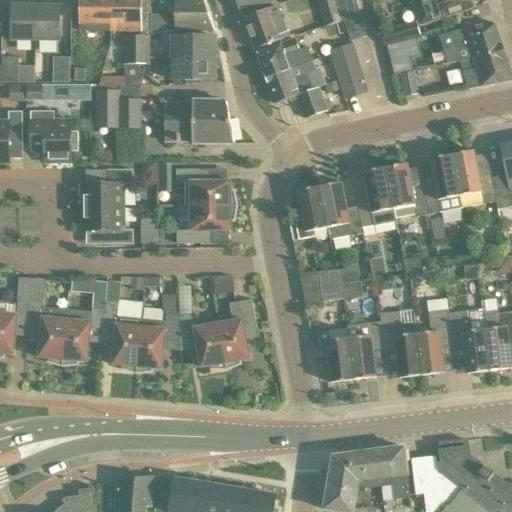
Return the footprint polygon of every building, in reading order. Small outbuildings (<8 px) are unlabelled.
[(98,31),(111,32),(111,0),(80,0),(81,31),(98,31)] [(122,32),(122,36),(135,37),(149,37),(148,37),(148,34),(151,34),(151,32),(150,32),(150,16),(151,16),(151,3),(141,3),(141,0),(111,0),(111,32),(122,32)] [(176,0),(176,16),(151,16),(150,16),(150,32),(151,32),(151,29),(214,29),(203,0),(176,0)] [(236,0),(241,13),(274,1),(273,0),(236,0)] [(383,0),(373,3),(377,17),(388,13),(384,0),(383,0)] [(433,0),(413,7),(419,26),(473,9),(469,0),(433,0)] [(12,41),(36,41),(37,6),(12,6),(12,41)] [(37,6),(36,41),(60,41),(60,6),(37,6)] [(244,19),(255,49),(285,38),(274,8),(244,19)] [(380,32),(385,46),(420,35),(416,21),(380,32)] [(469,48),(473,59),(503,52),(494,24),(465,30),(439,37),(443,51),(455,48),(456,51),(469,48)] [(101,77),(99,85),(143,85),(143,74),(140,74),(140,65),(150,65),(150,58),(137,59),(135,37),(122,36),(123,65),(124,65),(124,77),(101,77)] [(172,37),(173,58),(215,57),(215,36),(172,37)] [(149,37),(135,37),(137,59),(150,58),(150,37),(149,37)] [(257,54),(267,80),(291,70),(287,58),(300,54),(295,40),(257,54)] [(388,47),(391,60),(410,54),(407,42),(388,47)] [(367,93),(353,45),(331,52),(346,99),(367,93)] [(511,77),(503,52),(473,59),(477,69),(463,72),(468,89),(482,86),(482,87),(511,80),(511,77)] [(2,57),(1,71),(1,83),(18,83),(35,83),(35,73),(18,73),(18,57),(2,57)] [(215,57),(173,58),(173,80),(216,80),(215,57)] [(53,58),(53,83),(69,83),(69,58),(53,58)] [(74,80),(84,81),(85,69),(74,68),(74,80)] [(291,70),(267,80),(276,104),(296,96),(305,120),(327,111),(319,88),(326,85),(320,68),(294,78),(291,70)] [(415,72),(399,75),(404,98),(419,95),(415,72)] [(143,85),(99,85),(98,86),(120,87),(120,92),(97,92),(96,128),(140,129),(140,87),(143,87),(143,85)] [(26,86),(26,101),(50,101),(50,86),(26,86)] [(165,105),(166,124),(231,124),(226,102),(193,102),(194,105),(165,105)] [(9,122),(0,122),(0,163),(10,164),(9,139),(23,139),(23,112),(9,113),(9,122)] [(31,139),(45,139),(45,163),(71,163),(71,152),(79,152),(79,132),(71,132),(71,121),(55,122),(54,112),(31,112),(31,139)] [(231,124),(166,124),(166,142),(194,142),(194,146),(235,146),(231,124)] [(491,175),(496,203),(497,203),(498,209),(511,206),(511,197),(510,189),(511,188),(511,143),(501,145),(507,175),(492,179),(491,175)] [(474,152),(452,156),(462,208),(484,204),(484,205),(496,203),(491,175),(479,177),(474,152)] [(435,186),(424,188),(429,216),(462,209),(462,208),(452,156),(430,160),(435,186)] [(407,164),(385,169),(396,223),(396,218),(416,214),(417,218),(429,216),(424,188),(412,190),(407,164)] [(356,201),(358,207),(362,229),(363,229),(396,223),(385,169),(364,173),(369,199),(356,201)] [(191,183),(191,207),(237,207),(234,192),(231,192),(231,182),(202,182),(202,170),(177,170),(177,183),(191,183)] [(82,185),(82,208),(124,208),(124,185),(133,185),(133,171),(107,171),(107,185),(82,185)] [(342,183),(320,188),(328,229),(350,225),(352,236),(363,234),(362,229),(363,229),(362,229),(358,207),(347,209),(342,183)] [(328,229),(320,188),(298,192),(304,220),(295,222),(299,239),(298,239),(299,241),(316,237),(315,231),(328,229)] [(237,207),(191,207),(191,232),(177,232),(177,244),(203,244),(203,232),(231,232),(231,222),(234,221),(237,207)] [(124,208),(82,208),(83,232),(107,231),(107,245),(134,245),(134,231),(124,231),(124,208)] [(155,212),(141,221),(141,244),(157,244),(157,230),(155,230),(155,212)] [(409,271),(426,269),(425,256),(408,258),(409,271)] [(373,260),(377,277),(390,274),(386,257),(373,260)] [(319,273),(321,288),(342,286),(340,270),(319,273)] [(48,304),(52,279),(24,275),(21,300),(48,304)] [(125,281),(112,280),(111,298),(124,298),(125,281)] [(342,286),(321,288),(322,303),(344,300),(342,286)] [(126,287),(126,298),(147,299),(147,288),(126,287)] [(185,312),(196,312),(196,288),(184,288),(185,312)] [(433,310),(452,306),(451,298),(432,301),(433,310)] [(147,316),(147,301),(124,300),(123,315),(147,316)] [(233,322),(218,325),(227,370),(241,365),(240,362),(250,360),(245,332),(257,329),(252,301),(230,305),(233,322)] [(17,328),(29,329),(31,304),(18,302),(17,316),(0,314),(0,358),(4,358),(4,355),(14,356),(17,328)] [(123,370),(137,374),(141,328),(117,326),(119,304),(106,303),(105,311),(103,336),(115,337),(113,366),(123,367),(123,370)] [(31,304),(29,329),(42,330),(40,345),(39,359),(49,360),(49,363),(63,367),(67,321),(66,321),(67,310),(44,308),(44,305),(31,304)] [(91,335),(103,336),(105,311),(93,309),(91,323),(67,321),(63,367),(77,366),(78,362),(88,363),(91,335)] [(452,346),(449,314),(448,310),(428,313),(431,333),(417,335),(422,376),(444,374),(441,348),(452,346)] [(482,310),(449,314),(452,346),(453,350),(465,349),(468,375),(490,372),(483,313),(482,313),(482,310)] [(497,311),(483,313),(490,372),(511,369),(509,343),(511,342),(511,312),(497,314),(497,311)] [(400,312),(380,315),(381,323),(385,350),(384,350),(385,354),(397,353),(400,379),(422,376),(417,335),(415,324),(401,326),(400,312)] [(192,315),(179,318),(181,343),(196,340),(201,369),(211,367),(212,370),(227,370),(218,325),(195,329),(192,315)] [(162,370),(164,353),(165,342),(181,343),(179,318),(167,316),(166,322),(141,320),(141,328),(137,374),(152,373),(152,369),(162,370)] [(369,324),(348,327),(349,339),(354,381),(363,380),(376,378),(373,352),(384,350),(385,350),(381,323),(369,324)] [(354,381),(349,339),(331,341),(330,331),(318,333),(320,354),(328,353),(332,384),(354,381)] [(497,511),(498,511),(499,511),(511,511),(511,485),(508,486),(470,456),(468,441),(439,444),(442,463),(436,464),(435,458),(412,460),(416,496),(424,495),(426,511),(497,511)] [(382,496),(384,511),(415,511),(412,508),(410,498),(404,448),(363,453),(367,497),(382,496)] [(384,511),(382,496),(367,497),(363,453),(333,457),(324,510),(333,511),(384,511)] [(115,511),(145,511),(146,508),(150,508),(153,478),(118,482),(115,511)] [(169,492),(166,508),(170,508),(169,511),(196,511),(201,484),(175,479),(173,493),(169,492)] [(201,484),(196,511),(221,511),(225,488),(201,484)] [(97,511),(93,487),(76,489),(76,494),(66,496),(59,501),(61,504),(50,511),(97,511)] [(221,511),(247,511),(250,492),(225,488),(221,511)] [(250,492),(247,511),(277,511),(278,510),(274,510),(276,496),(250,492)]
